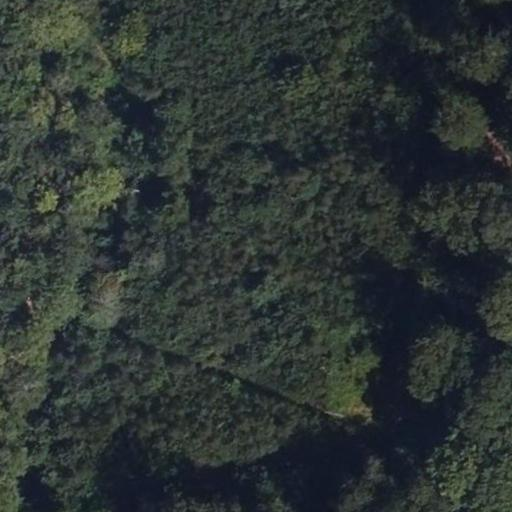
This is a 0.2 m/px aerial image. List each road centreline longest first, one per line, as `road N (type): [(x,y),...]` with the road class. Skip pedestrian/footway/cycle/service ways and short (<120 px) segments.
road 1 (track): [(67,0),(185,162),(415,438)]
road 2 (unknown): [(511,421),(0,509)]
